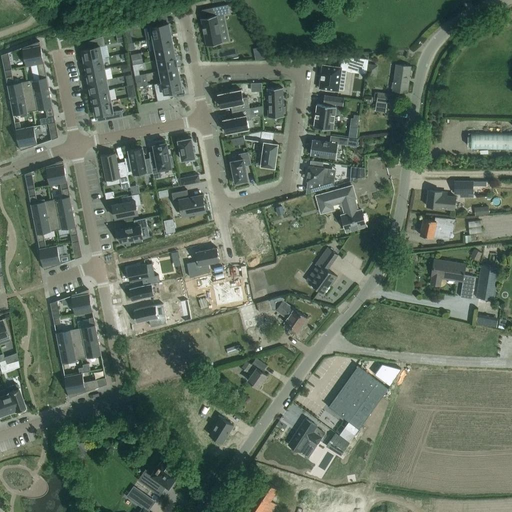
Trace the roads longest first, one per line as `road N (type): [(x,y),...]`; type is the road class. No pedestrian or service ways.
road 1 (unclassified): [(199,511),(384,264),(421,69),(435,39),(502,0)]
road 2 (residential): [(194,71),(284,68),(300,84),(281,189),(235,202),(221,198),(203,120)]
road 3 (residential): [(99,268),(120,391),(114,400),(0,437)]
road 4 (residential): [(75,146),(203,120)]
road 5 (residential): [(75,146),(99,268)]
